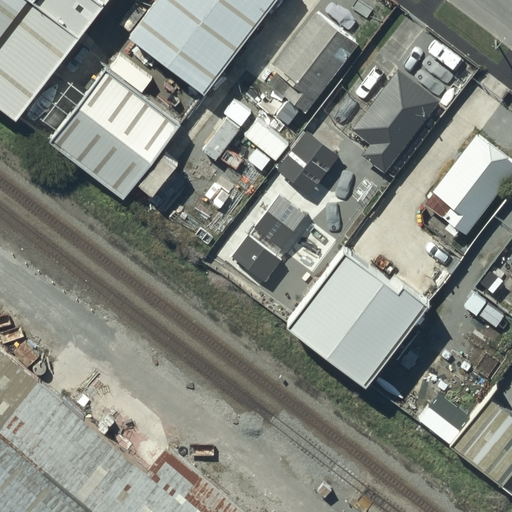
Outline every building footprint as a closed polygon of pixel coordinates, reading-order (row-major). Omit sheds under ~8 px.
[(0,0),(0,98),(18,112),(105,0),(0,0)] [(275,0),(158,0),(134,32),(207,88),(275,0)] [(360,39),(316,6),(271,64),(277,68),(268,80),(284,93),(276,104),(292,116),(301,104),(308,109),(360,39)] [(179,120),(103,61),(51,129),(127,187),(179,120)] [(386,169),(440,95),(397,65),(352,127),(369,140),(361,151),(386,169)] [(339,152),(306,127),(275,166),(309,191),(339,152)] [(511,167),(511,157),(474,130),(421,201),(464,232),(511,167)] [(433,306),(347,243),(293,316),(379,379),(433,306)] [(511,304),(501,296),(469,337),(504,363),(511,351),(511,304)] [(0,423),(38,377),(0,343),(0,423)] [(201,511),(38,377),(0,423),(0,511),(1,511),(201,511)] [(511,467),(511,407),(488,389),(450,439),(502,480),(511,467)]
